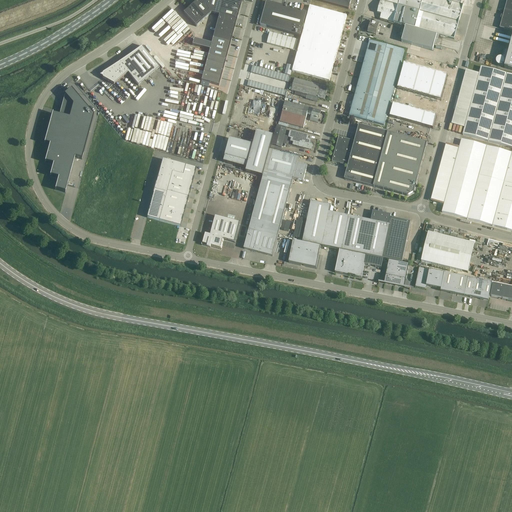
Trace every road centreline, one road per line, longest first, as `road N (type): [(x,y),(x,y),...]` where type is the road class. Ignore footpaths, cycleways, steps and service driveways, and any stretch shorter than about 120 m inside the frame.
road 1 (primary): [(511,395),(77,306),(0,263)]
road 2 (unclassified): [(168,0),(55,81),(32,126),(30,159),(47,205),(79,234),(187,259)]
road 3 (unclassified): [(187,259),(511,325)]
road 4 (unclassified): [(363,0),(317,181),(331,191),(422,209)]
road 5 (unclassified): [(187,259),(256,0)]
road 6 (unclassified): [(422,209),(476,0)]
road 7 (primary): [(0,64),(110,0)]
